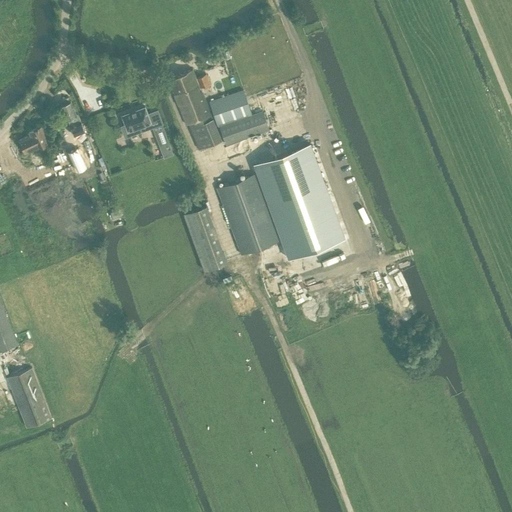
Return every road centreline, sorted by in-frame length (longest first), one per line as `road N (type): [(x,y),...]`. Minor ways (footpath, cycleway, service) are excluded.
road 1 (track): [(349,511),(266,302),(236,263)]
road 2 (track): [(202,169),(303,131),(317,101),(277,0)]
road 3 (unclassified): [(0,131),(58,61),(67,0)]
road 4 (track): [(122,356),(208,273),(236,263)]
